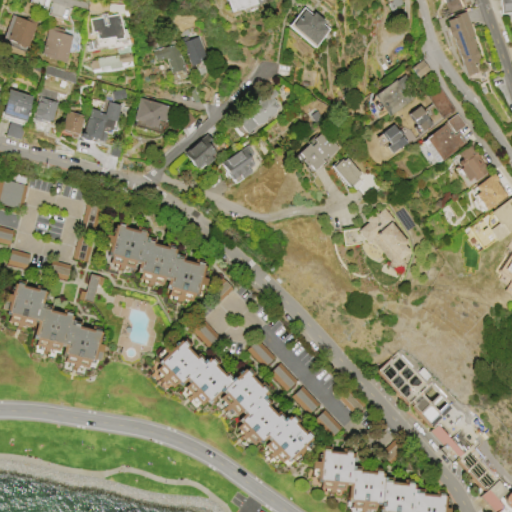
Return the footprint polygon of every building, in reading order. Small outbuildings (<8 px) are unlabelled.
[(252,0),(253,3),(228,11),(224,0),(252,0)] [(397,0),(399,4),(397,6),(401,18),(392,21),(386,2),(390,1),(389,0),(397,0)] [(456,0),(460,8),(446,14),(442,2),(443,2),(441,0),(456,0)] [(511,21),(510,21),(510,14),(511,14),(511,9),(500,10),(499,0),(511,0),(511,21)] [(322,21),(319,24),(325,29),(312,45),(288,25),(301,10),(308,16),(311,12),(322,21)] [(463,11),(472,35),(469,36),(477,58),(475,59),(477,63),(473,64),(475,72),(464,76),(450,37),(448,38),(444,26),(446,25),(444,20),(448,19),(448,17),(463,11)] [(35,21),(24,47),(0,37),(10,14),(23,20),(24,16),(35,21)] [(117,14),(119,30),(123,29),(125,39),(112,42),(111,36),(95,39),(94,31),(89,32),(87,19),(117,14)] [(70,36),(62,62),(45,58),(46,55),(38,53),(46,25),(62,29),(61,33),(70,36)] [(196,36),(203,55),(195,58),(197,62),(188,65),(178,38),(185,36),(186,40),(196,36)] [(184,76),(171,80),(169,72),(168,72),(163,57),(154,60),(149,45),(160,42),(161,47),(175,43),(180,61),(184,60),(186,67),(182,68),(184,76)] [(116,53),(116,54),(129,52),(131,61),(118,63),(119,67),(108,69),(107,65),(103,66),(104,70),(99,71),(98,68),(90,69),(88,60),(96,59),(95,56),(116,53)] [(426,70),(415,77),(408,67),(419,59),(426,70)] [(385,116),(371,95),(401,74),(416,94),(385,116)] [(439,118),(422,95),(435,85),(453,110),(447,114),(446,112),(439,118)] [(109,91),(122,88),(123,97),(111,99),(109,91)] [(244,133),(233,119),(272,88),(276,93),(270,98),(271,98),(273,101),(273,103),(277,107),(274,110),(273,112),(269,116),(266,115),(263,118),(263,120),(259,123),(257,123),(244,133)] [(0,107),(6,89),(29,96),(20,124),(23,125),(18,139),(4,135),(8,120),(0,117),(0,107)] [(54,102),(48,120),(46,120),(45,122),(36,119),(35,121),(30,119),(31,115),(30,114),(36,96),(54,102)] [(137,97),(159,104),(153,127),(138,123),(138,121),(130,119),(137,97)] [(118,105),(113,120),(110,119),(107,128),(100,126),(96,138),(86,135),(84,140),(80,139),(80,138),(76,137),(78,131),(80,132),(87,107),(97,110),(96,111),(101,113),(105,101),(118,105)] [(405,113),(416,105),(429,124),(418,131),(405,113)] [(63,110),(80,116),(75,135),(73,134),(72,138),(67,136),(67,134),(60,131),(60,130),(57,129),(63,110)] [(463,125),(452,132),(444,121),(454,113),(463,125)] [(423,138),(443,123),(451,135),(456,131),(463,142),(438,160),(423,138)] [(378,133),(390,124),(403,142),(388,153),(383,147),(386,144),(383,140),(378,133)] [(296,152),(306,143),(309,146),(314,142),(311,139),(322,129),(338,147),(327,156),(324,153),(319,158),(322,162),(312,170),(306,164),(304,165),(299,159),(301,158),(296,152)] [(213,153),(208,157),(210,160),(203,166),(200,162),(193,167),(181,153),(204,134),(211,142),(207,145),(213,153)] [(246,144),(252,154),(247,157),(252,165),(246,168),(249,172),(240,178),(237,173),(228,179),(218,162),(246,144)] [(473,180),(471,177),(465,180),(457,169),(460,167),(455,161),(460,158),(456,152),(466,145),(470,151),(473,149),(476,154),(475,155),(487,170),(473,180)] [(347,186),(330,166),(339,159),(341,160),(345,157),(358,173),(354,177),(356,179),(347,186)] [(473,186),(491,173),(496,179),(493,181),(504,195),(483,210),(472,194),(477,191),(473,186)] [(0,178),(25,185),(18,209),(0,203),(0,178)] [(511,210),(511,226),(501,234),(502,235),(494,241),(493,240),(481,248),(466,227),(507,197),(511,202),(511,206),(510,208),(511,210)] [(78,228),(84,203),(99,207),(93,231),(78,228)] [(397,270),(386,264),(387,261),(369,239),(365,243),(364,242),(341,246),(339,230),(360,227),(365,222),(363,219),(373,211),(375,214),(382,208),(392,220),(389,223),(405,242),(402,245),(407,251),(399,258),(403,260),(397,270)] [(112,223),(114,224),(115,220),(124,222),(123,227),(133,229),(134,225),(144,228),(143,232),(144,232),(143,236),(153,239),(152,244),(163,247),(164,241),(173,244),(171,248),(173,248),(172,252),(182,255),(181,260),(192,262),(193,258),(202,260),(201,264),(202,265),(201,269),(205,270),(204,274),(200,272),(199,276),(205,278),(203,285),(198,283),(194,296),(190,295),(188,301),(179,298),(178,301),(174,300),(175,297),(163,294),(165,288),(162,287),(164,280),(161,279),(159,284),(150,281),(149,284),(144,283),(145,280),(135,278),(137,272),(133,271),(135,263),(132,262),(130,268),(120,265),(120,268),(115,267),(116,264),(107,262),(108,256),(104,255),(107,242),(102,241),(104,233),(109,234),(112,223)] [(0,227),(11,230),(6,245),(0,243),(0,227)] [(70,257),(76,232),(91,236),(84,261),(70,257)] [(511,275),(502,269),(511,254),(511,245),(511,243),(511,289),(511,287),(511,275)] [(8,249),(27,254),(23,268),(4,263),(8,249)] [(49,260),(68,265),(64,279),(45,274),(49,260)] [(76,298),(78,290),(82,292),(87,273),(101,277),(99,285),(94,283),(89,302),(76,298)] [(230,288),(216,301),(206,291),(220,278),(230,288)] [(14,279),(22,282),(21,285),(32,288),(33,284),(41,287),(40,290),(42,291),(38,305),(40,306),(41,303),(49,306),(48,310),(60,313),(61,309),(68,311),(67,315),(70,316),(68,321),(69,322),(70,320),(78,322),(77,326),(87,329),(89,325),(98,327),(97,332),(99,332),(98,335),(96,335),(95,338),(97,339),(96,343),(101,345),(97,360),(91,358),(90,362),(87,361),(85,368),(76,365),(75,368),(70,366),(71,363),(62,361),(63,356),(59,354),(61,347),(57,345),(55,351),(46,348),(45,351),(40,350),(41,347),(32,344),(33,339),(29,338),(34,322),(30,321),(28,327),(19,324),(18,327),(13,326),(14,323),(5,320),(6,315),(2,313),(3,309),(0,308),(0,300),(2,293),(7,294),(10,283),(12,283),(14,279)] [(199,318),(216,336),(205,346),(188,329),(199,318)] [(290,414),(296,420),(293,423),(300,430),(303,427),(311,436),(300,447),(304,451),(292,462),(288,458),(286,460),(283,457),(278,462),(271,455),(269,457),(266,454),(269,452),(262,444),(266,440),(263,438),(258,443),(255,440),(250,445),(243,437),(241,439),(238,436),(240,434),(233,427),(238,423),(235,420),(240,414),(237,411),(233,415),(227,408),(225,410),(221,407),(224,405),(217,397),(221,394),(218,391),(205,403),(203,400),(198,404),(191,397),(189,400),(185,396),(188,394),(181,387),(186,383),(183,380),(177,385),(174,383),(170,387),(163,380),(161,382),(157,378),(159,376),(153,369),(157,365),(154,362),(164,353),(160,349),(168,342),(171,345),(177,339),(179,341),(182,338),(188,344),(185,347),(191,354),(194,351),(203,360),(206,356),(208,358),(210,356),(216,362),(213,365),(221,373),(225,370),(231,377),(241,368),(243,369),(246,366),(252,373),(249,376),(257,384),(260,382),(266,388),(263,391),(264,392),(260,396),(261,398),(263,396),(269,402),(265,405),(273,413),(276,411),(282,417),(281,417),(282,418),(287,414),(288,416),(290,414)] [(255,339),(271,356),(261,367),(244,350),(255,339)] [(404,403),(375,371),(395,353),(424,385),(432,378),(486,437),(469,452),(495,481),(496,480),(506,490),(499,497),(511,511),(494,511),(479,496),(483,492),(456,462),(458,460),(455,457),(448,463),(436,449),(440,445),(427,431),(431,428),(430,426),(429,428),(409,406),(410,405),(406,401),(404,403)] [(277,362),(294,380),(283,390),(266,372),(277,362)] [(420,367),(427,374),(422,379),(416,371),(420,367)] [(288,396),(299,386),(316,404),(305,414),(288,396)] [(352,414),(335,397),(344,387),(361,404),(352,414)] [(327,437),(310,419),(321,409),(338,427),(327,437)] [(404,448),(388,463),(377,453),(394,437),(404,448)] [(376,511),(377,504),(373,503),(373,509),(364,508),(363,511),(357,511),(358,507),(347,506),(348,501),(344,500),(346,485),(342,484),(341,489),(331,488),(331,491),(327,490),(327,488),(317,487),(317,481),(314,481),(314,477),(308,476),(310,461),(316,461),(317,449),(319,449),(319,445),(328,446),(328,450),(339,451),(339,447),(347,448),(347,451),(350,452),(349,467),(351,467),(351,465),(358,466),(358,470),(371,471),(371,467),(378,468),(378,472),(380,472),(379,478),(381,478),(381,476),(390,477),(390,481),(401,482),(401,478),(409,479),(409,483),(412,483),(411,490),(413,490),(414,488),(422,488),(421,493),(433,494),(433,490),(441,490),(441,495),(443,495),(442,507),(448,507),(447,511),(376,511)]
